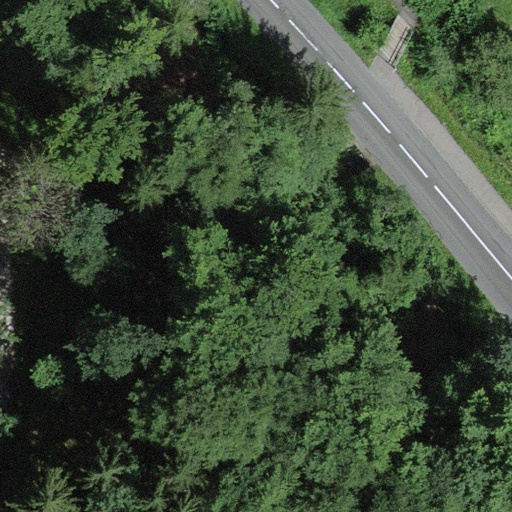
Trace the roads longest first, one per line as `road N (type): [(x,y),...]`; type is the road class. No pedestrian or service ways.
road 1 (tertiary): [(269,0),(511,280)]
road 2 (track): [(0,148),(13,237),(0,390)]
